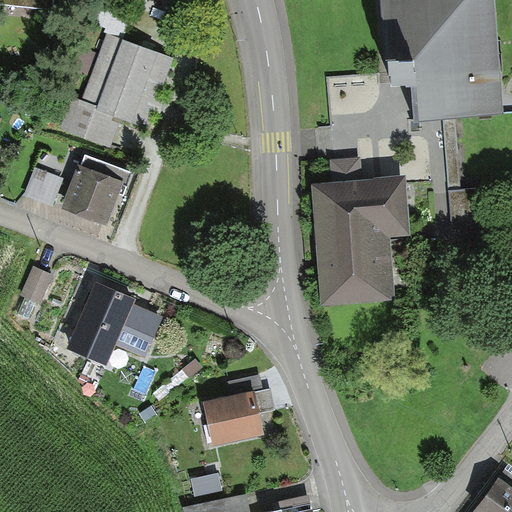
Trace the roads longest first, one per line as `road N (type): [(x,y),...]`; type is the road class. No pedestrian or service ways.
road 1 (tertiary): [(256,0),(269,66),(290,327)]
road 2 (residential): [(184,74),(115,260)]
road 3 (tertiary): [(290,327),(348,511)]
road 4 (residential): [(115,260),(290,327)]
road 5 (tertiary): [(422,511),(450,492),(511,412)]
road 6 (residential): [(0,215),(115,260)]
